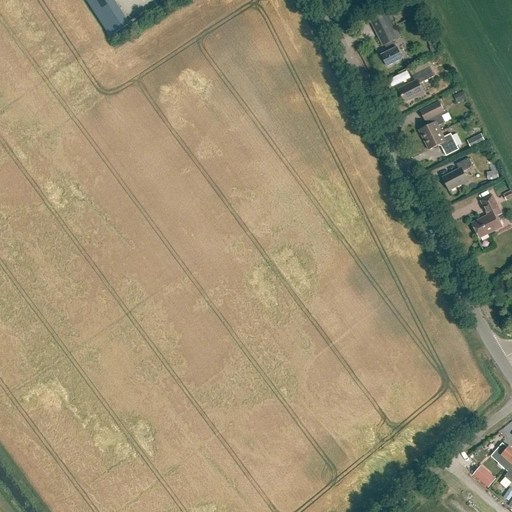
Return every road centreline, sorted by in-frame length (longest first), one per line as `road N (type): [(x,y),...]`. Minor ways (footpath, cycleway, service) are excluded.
road 1 (tertiary): [(502,358),(318,0)]
road 2 (unclassified): [(511,404),(382,511)]
